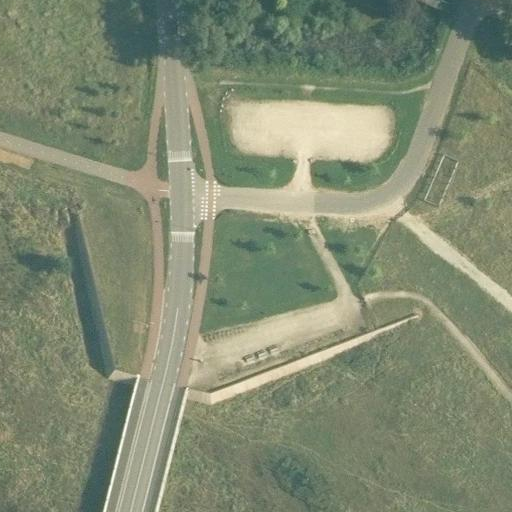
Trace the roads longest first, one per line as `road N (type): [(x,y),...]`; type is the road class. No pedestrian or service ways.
road 1 (tertiary): [(132,511),(180,291),(182,192)]
road 2 (tertiary): [(182,192),(170,0)]
road 3 (track): [(384,199),(511,305)]
